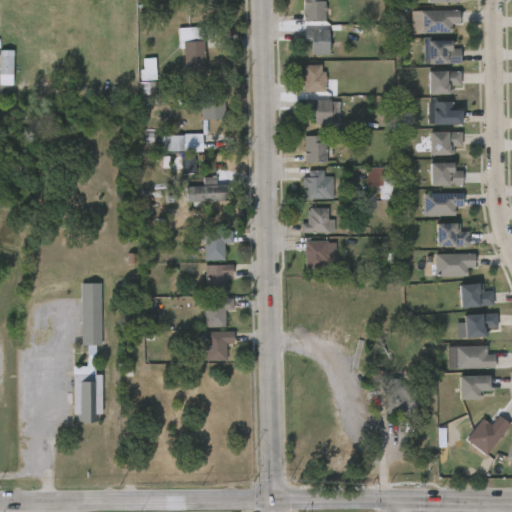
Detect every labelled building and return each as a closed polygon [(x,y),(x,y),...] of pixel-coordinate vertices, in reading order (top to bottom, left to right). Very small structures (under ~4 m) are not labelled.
[(320,0),(320,1),(324,1),(324,22),(302,22),(302,0),(320,0)] [(450,33),(418,33),(418,10),(457,10),(457,25),(450,25),(450,33)] [(200,27),(201,41),(203,40),(204,70),(183,71),(181,49),(177,49),(176,28),(200,27)] [(326,39),(326,54),(309,54),(309,40),(301,40),(301,30),(326,30),(326,39)] [(427,41),(449,40),(449,48),(458,48),(458,64),(427,64),(427,41)] [(0,85),(11,85),(12,50),(0,50),(0,85)] [(141,81),(155,81),(154,58),(140,59),(141,81)] [(319,65),(320,72),(323,72),(323,92),(301,93),(301,65),(319,65)] [(458,86),(450,86),(450,95),(426,95),(426,71),(458,71),(458,86)] [(139,82),(140,105),(156,104),(155,82),(139,82)] [(201,119),(200,119),(199,103),(203,103),(203,96),(223,96),(223,119),(201,119)] [(328,103),(328,124),(311,124),(311,112),(308,112),(308,109),(303,109),(303,100),(328,100),(328,103)] [(426,102),(450,102),(450,109),(459,109),(459,125),(426,125),(426,102)] [(429,156),(429,133),(459,133),(459,146),(451,146),(451,156),(429,156)] [(201,150),(201,152),(159,151),(159,136),(201,134),(201,150)] [(323,137),(323,143),(327,143),(327,163),(304,163),(304,137),(323,137)] [(429,185),(429,163),(452,163),(452,170),(460,170),(460,185),(429,185)] [(392,200),(391,167),(365,168),(366,187),(379,187),(380,200),(392,200)] [(227,200),(200,201),(201,206),(193,206),(191,185),(204,185),(203,177),(215,176),(215,169),(226,169),(227,200)] [(324,171),(324,177),(333,177),(334,200),(306,200),(305,190),(303,190),(302,178),(309,178),(309,171),(324,171)] [(460,193),(460,207),(453,207),(453,216),(421,216),(421,193),(460,193)] [(329,234),(301,234),(301,224),(310,224),(310,209),(329,209),(329,234)] [(434,224),(458,224),(458,232),(466,232),(466,246),(434,246),(434,224)] [(224,260),(205,260),(205,231),(233,231),(233,242),(224,242),(224,260)] [(327,242),(327,244),(337,244),(337,261),(323,261),(323,268),(305,268),(305,242),(327,242)] [(434,254),(472,254),(472,267),(464,267),(464,276),(434,276),(434,254)] [(225,293),(206,293),(205,264),(234,264),(234,276),(225,276),(225,293)] [(455,287),(477,283),(479,293),(488,292),(490,303),(459,308),(455,287)] [(100,345),(95,345),(95,355),(92,355),(90,371),(95,371),(95,374),(101,374),(101,414),(97,414),(97,421),(75,421),(75,415),(73,415),(73,375),(65,375),(65,371),(86,371),(89,355),(87,355),(87,345),(81,345),(81,284),(101,284),(100,345)] [(225,327),(205,327),(205,298),(233,298),(234,310),(225,310),(225,327)] [(486,330),(486,337),(461,337),(461,314),(493,314),(493,330),(486,330)] [(226,359),(206,360),(206,331),(233,331),(233,344),(226,344),(226,359)] [(492,368),(453,368),(453,346),(485,346),(485,354),(492,354),(492,368)] [(489,375),(489,392),(480,392),(480,400),(457,400),(457,375),(489,375)] [(417,412),(388,413),(387,392),(399,392),(399,385),(417,385),(417,412)] [(485,455),(464,440),(480,419),(489,425),(497,416),(508,424),(485,455)] [(511,467),(502,464),(511,434),(511,467)]
